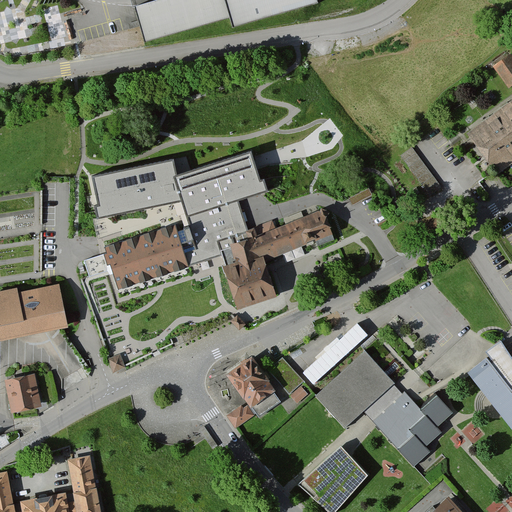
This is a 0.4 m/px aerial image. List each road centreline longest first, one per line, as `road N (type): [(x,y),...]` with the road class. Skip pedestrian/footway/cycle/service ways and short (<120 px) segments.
road 1 (residential): [(0,73),(345,25),(398,0)]
road 2 (residential): [(182,363),(378,279),(511,202)]
road 3 (residential): [(297,511),(217,423),(182,363)]
road 4 (residential): [(111,392),(69,276)]
